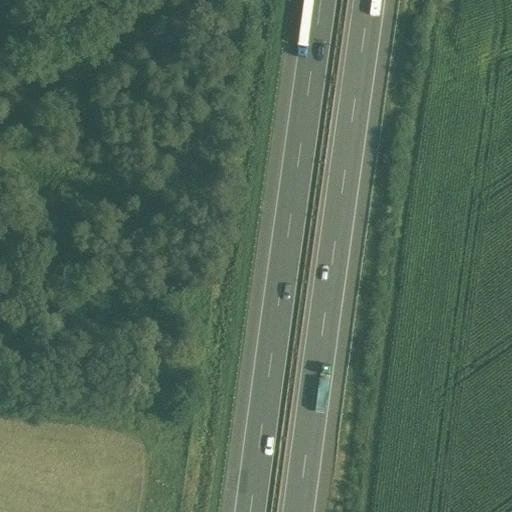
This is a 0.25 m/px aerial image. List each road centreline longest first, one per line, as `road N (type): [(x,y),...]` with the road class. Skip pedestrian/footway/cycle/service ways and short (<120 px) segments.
road 1 (motorway): [(297,511),(368,0)]
road 2 (motorway): [(319,0),(248,511)]
